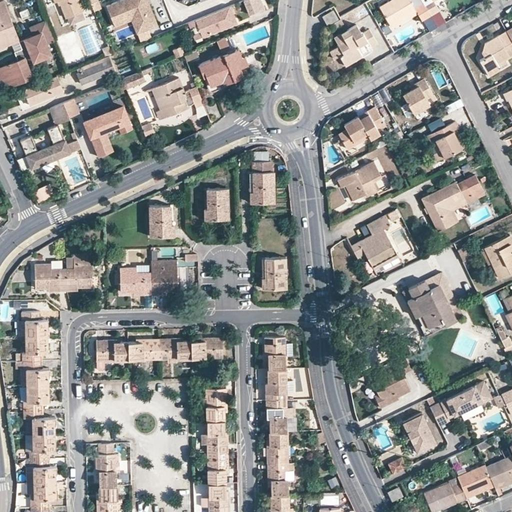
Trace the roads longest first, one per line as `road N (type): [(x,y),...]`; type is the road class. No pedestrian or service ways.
road 1 (residential): [(242,316),(76,322),(79,511)]
road 2 (residential): [(34,224),(224,142)]
road 3 (residential): [(323,314),(334,404),(379,511)]
road 4 (residential): [(251,511),(242,316)]
road 5 (residential): [(511,181),(442,37)]
road 6 (track): [(72,408),(109,410),(142,424),(158,457),(160,497)]
road 7 (residential): [(308,174),(323,314)]
